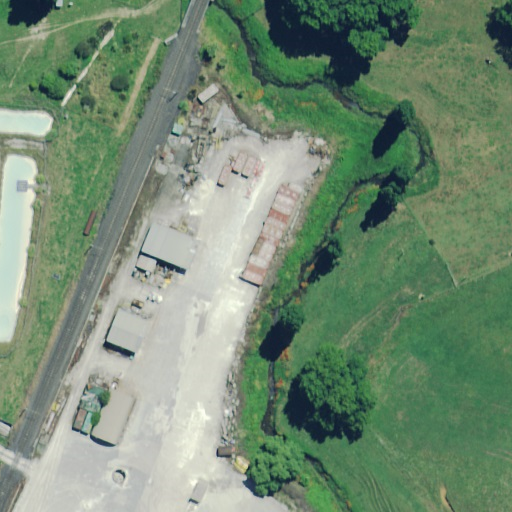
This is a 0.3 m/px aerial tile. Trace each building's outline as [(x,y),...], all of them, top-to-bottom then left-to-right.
[(267,225),(254,222),(249,245),(262,248),(267,225)] [(199,243),(153,224),(142,252),(187,270),(199,243)] [(155,262),(141,256),(136,267),(150,273),(155,262)] [(148,324),(119,312),(107,341),(136,353),(148,324)] [(133,398),(109,389),(91,436),(115,445),(133,398)]
